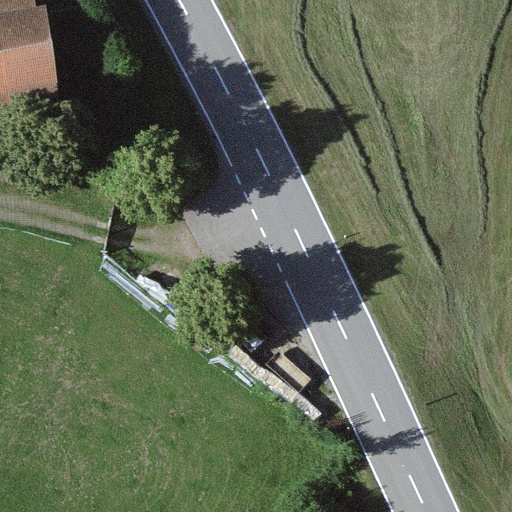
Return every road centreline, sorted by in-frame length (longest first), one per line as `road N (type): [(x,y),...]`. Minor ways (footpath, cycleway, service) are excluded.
road 1 (tertiary): [(428,511),(294,225),(174,0)]
road 2 (track): [(294,225),(265,242),(121,247),(0,211)]
